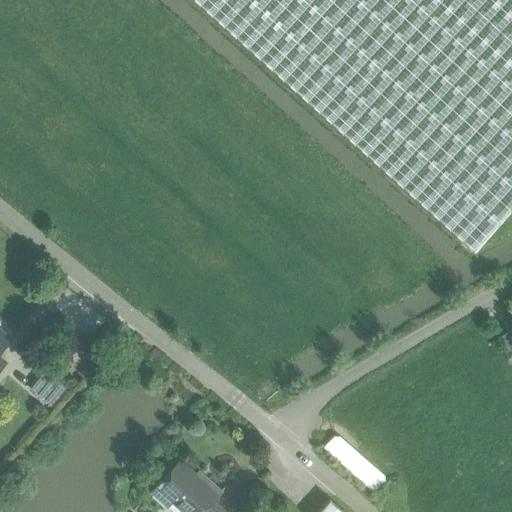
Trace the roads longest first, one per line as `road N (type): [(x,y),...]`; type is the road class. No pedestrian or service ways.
road 1 (unclassified): [(265,425),(0,195)]
road 2 (residential): [(265,425),(511,279)]
road 3 (unclassified): [(364,511),(265,425)]
